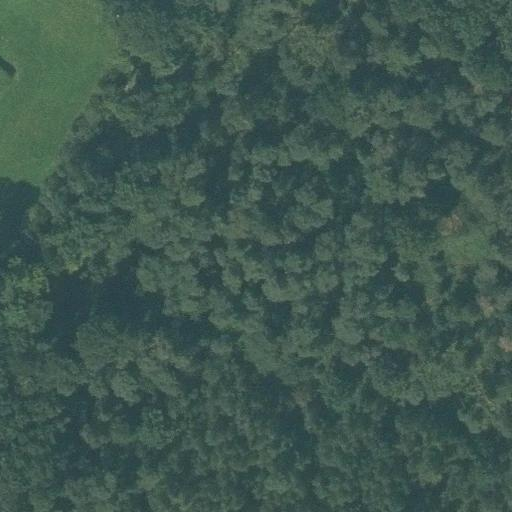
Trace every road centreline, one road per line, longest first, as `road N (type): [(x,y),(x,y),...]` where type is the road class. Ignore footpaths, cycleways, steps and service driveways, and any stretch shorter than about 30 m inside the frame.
road 1 (track): [(27,238),(475,457),(511,491)]
road 2 (track): [(0,321),(38,408),(22,511)]
